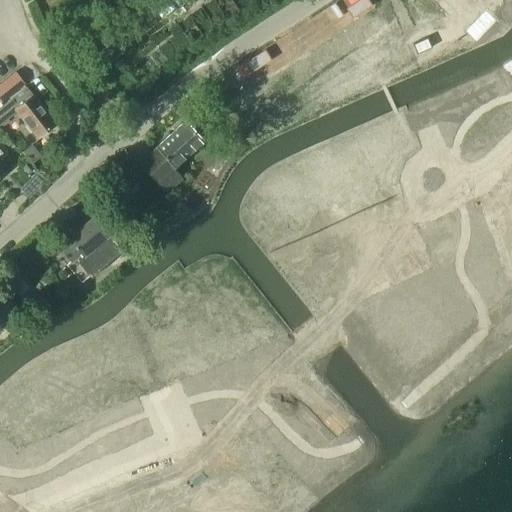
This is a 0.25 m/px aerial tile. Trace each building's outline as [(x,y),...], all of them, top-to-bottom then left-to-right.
[(416,54),(431,47),(426,38),(412,44),(416,54)] [(14,73),(0,84),(0,101),(0,102),(23,84),(14,73)] [(31,94),(25,86),(0,106),(0,123),(15,111),(36,139),(56,123),(32,93),(31,94)] [(166,193),(182,177),(174,167),(205,140),(185,119),(139,162),(166,193)] [(109,232),(94,214),(69,236),(67,233),(55,243),(71,261),(76,257),(91,274),(122,248),(109,233),(109,232)] [(372,216),(330,235),(337,253),(351,247),(365,278),(410,258),(399,232),(381,240),(377,231),(378,230),(372,216)] [(0,323),(16,309),(0,290),(0,323)] [(113,338),(29,376),(43,409),(93,387),(95,390),(111,383),(109,379),(128,371),(113,338)] [(233,479),(202,505),(207,511),(245,511),(254,505),(256,508),(285,485),(251,443),(222,467),(233,479)] [(139,511),(128,498),(110,511),(163,511),(157,504),(147,511),(139,511)]
